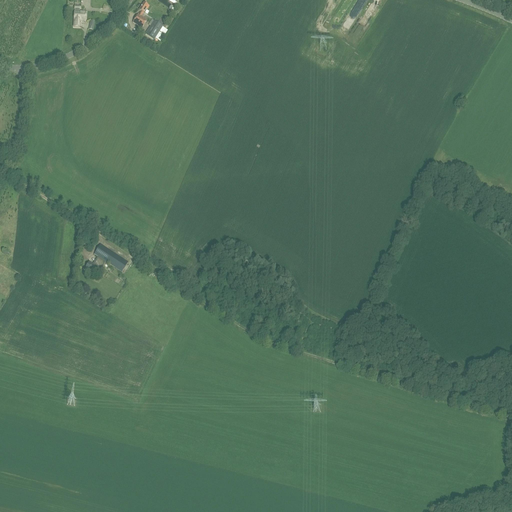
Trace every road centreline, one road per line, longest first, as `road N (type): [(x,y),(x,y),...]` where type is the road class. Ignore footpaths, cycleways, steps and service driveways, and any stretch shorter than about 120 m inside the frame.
road 1 (track): [(511,417),(257,337),(3,171)]
road 2 (tertiary): [(23,68),(85,47),(131,0)]
